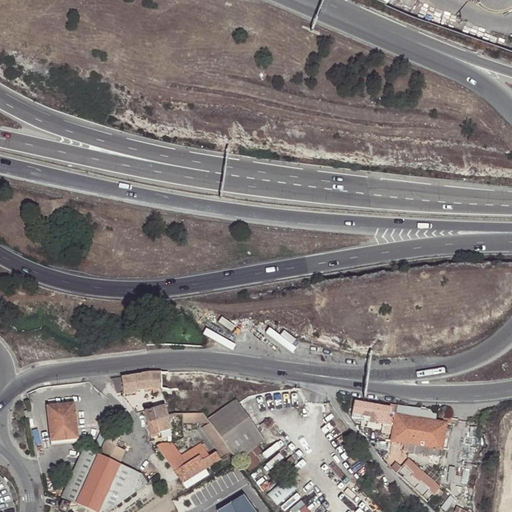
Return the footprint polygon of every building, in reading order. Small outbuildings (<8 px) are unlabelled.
[(117,395),(120,394),(123,394),(124,395),(136,394),(136,391),(151,389),(161,390),(161,373),(156,373),(150,373),(146,374),(131,376),(111,379),(117,395)] [(171,373),(161,373),(161,390),(162,395),(169,395),(168,391),(171,391),(171,373)] [(171,391),(172,400),(188,400),(188,390),(191,390),(191,373),(179,373),(171,373),(171,391)] [(257,390),(258,384),(222,376),(203,373),(199,373),(191,373),(191,390),(214,390),(214,384),(221,384),(220,388),(250,394),(250,392),(253,393),(255,389),(257,390)] [(390,408),(353,402),(351,418),(387,423),(386,430),(392,431),(395,416),(397,406),(397,405),(390,404),(390,408)] [(234,403),(208,421),(210,424),(225,445),(231,453),(237,460),(239,458),(257,446),(262,442),(236,407),(234,403)] [(67,441),(78,440),(75,404),(47,407),(50,438),(67,436),(67,441)] [(175,415),(172,405),(168,406),(165,406),(168,416),(175,415)] [(168,416),(165,406),(153,409),(159,433),(172,429),(168,416)] [(395,416),(434,422),(435,416),(432,416),(429,412),(397,406),(395,416)] [(150,434),(151,438),(160,437),(159,433),(153,409),(144,412),(147,423),(150,434)] [(203,414),(193,414),(183,414),(183,424),(210,424),(208,421),(203,414)] [(434,422),(395,416),(392,431),(390,441),(401,443),(401,446),(403,446),(402,451),(418,454),(419,449),(429,451),(429,448),(433,448),(432,456),(440,457),(446,424),(443,424),(434,422)] [(443,424),(446,424),(451,425),(452,418),(444,417),(443,424)] [(183,483),(231,453),(225,445),(210,424),(202,430),(217,452),(209,456),(201,444),(181,457),(176,449),(164,457),(178,477),(183,483)] [(113,427),(105,442),(115,447),(122,431),(113,427)] [(67,441),(67,436),(50,438),(51,446),(67,444),(67,441)] [(115,447),(105,442),(99,455),(119,465),(126,452),(115,447)] [(164,457),(176,449),(174,447),(172,444),(162,444),(156,447),(157,448),(155,449),(158,452),(160,451),(164,457)] [(262,452),(257,446),(239,458),(249,471),(261,463),(256,457),(262,452)] [(72,478),(62,499),(72,503),(95,454),(85,449),(80,460),(72,478)] [(86,509),(91,511),(107,511),(146,484),(140,475),(119,465),(99,455),(95,454),(72,503),(70,508),(76,511),(78,506),(86,509)] [(409,460),(396,472),(414,488),(413,489),(423,497),(429,490),(431,493),(434,495),(441,488),(409,460)] [(425,499),(431,493),(429,490),(423,497),(425,499)] [(254,511),(244,498),(220,511),(254,511)]
